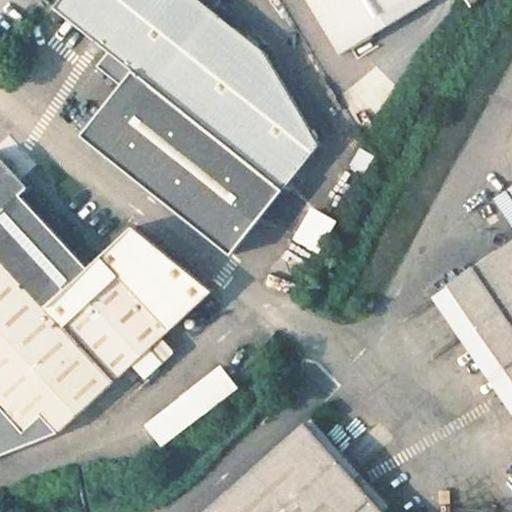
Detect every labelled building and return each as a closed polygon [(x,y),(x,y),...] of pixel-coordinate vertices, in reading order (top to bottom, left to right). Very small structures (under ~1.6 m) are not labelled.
[(59,0),(56,4),(110,48),(97,63),(121,83),(81,132),(231,252),(319,147),(267,52),(213,9),(206,3),(202,0),(59,0)] [(208,0),(206,3),(213,9),(215,7),(220,0),(208,0)] [(436,0),(311,0),(346,56),(436,0)] [(22,178),(5,159),(7,155),(5,151),(2,150),(1,150),(0,150),(0,407),(19,429),(40,411),(56,430),(212,292),(131,226),(82,270),(9,188),(22,178)] [(302,245),(328,254),(340,220),(314,211),(302,245)] [(511,241),(450,284),(511,373),(511,241)] [(166,448),(246,391),(229,368),(149,425),(166,448)] [(19,429),(0,407),(0,453),(56,430),(40,411),(19,429)] [(205,511),(385,511),(307,424),(205,511)]
